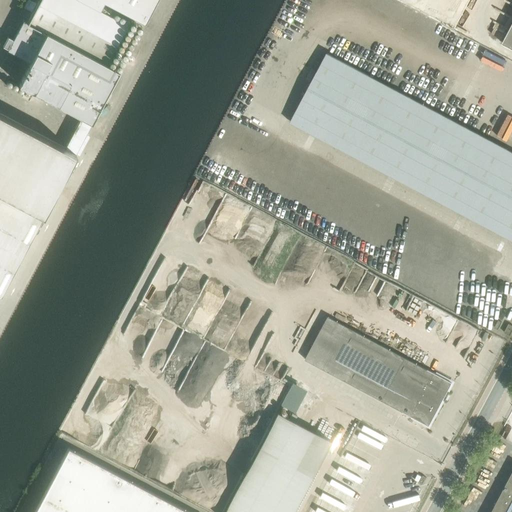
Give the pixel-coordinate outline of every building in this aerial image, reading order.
[(30,62),(19,84),(26,88),(21,96),(29,100),(34,92),(81,117),(92,123),(120,71),(107,64),(126,27),(98,13),(72,0),(38,0),(27,22),(23,20),(13,39),(12,39),(12,38),(8,36),(8,37),(3,46),(3,45),(2,46),(7,48),(8,48),(7,49),(30,62)] [(27,0),(25,5),(23,8),(31,12),(36,3),(30,0),(27,0)] [(155,0),(72,0),(98,13),(103,2),(144,23),(155,0)] [(511,23),(502,42),(511,47),(511,23)] [(511,239),(511,151),(327,53),(290,122),(511,239)] [(0,294),(1,294),(92,123),(81,117),(65,147),(0,112),(0,294)] [(328,316),(305,359),(429,425),(452,382),(328,316)] [(223,511),(290,511),(325,436),(269,411),(223,511)] [(190,511),(68,447),(33,511),(190,511)] [(511,511),(511,473),(491,511),(511,511)]
